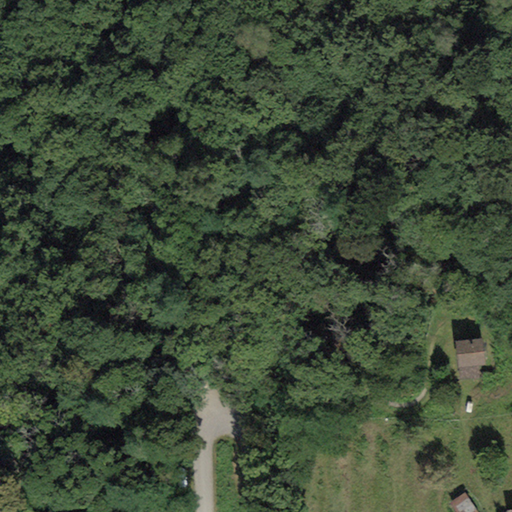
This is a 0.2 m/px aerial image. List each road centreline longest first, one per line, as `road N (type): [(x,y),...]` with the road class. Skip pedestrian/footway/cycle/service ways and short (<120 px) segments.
road 1 (track): [(210,439),(198,376),(233,229),(240,118),(273,0)]
road 2 (unclassified): [(209,511),(210,439),(230,435),(247,452),(259,511)]
